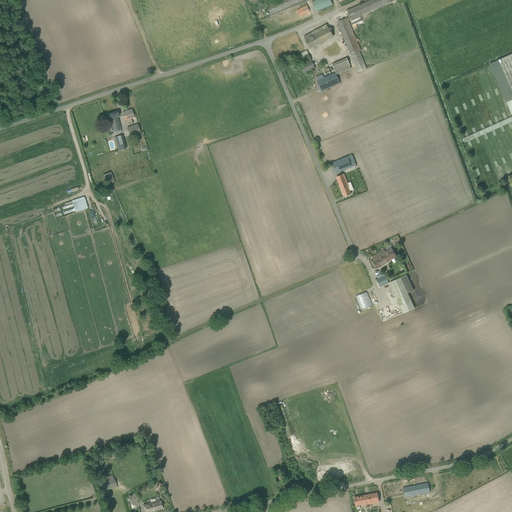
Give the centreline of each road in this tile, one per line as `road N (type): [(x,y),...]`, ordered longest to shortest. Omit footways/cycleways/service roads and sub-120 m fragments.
road 1 (track): [(0,418),(355,255)]
road 2 (unclassified): [(208,511),(456,465),(511,439)]
road 3 (unclassified): [(0,128),(266,42)]
road 4 (unclassified): [(355,255),(266,42)]
